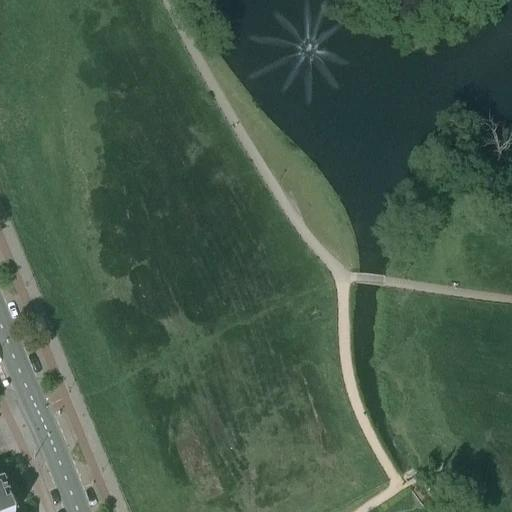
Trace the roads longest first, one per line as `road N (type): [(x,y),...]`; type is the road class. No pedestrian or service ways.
road 1 (track): [(341,275),(268,182),(165,0)]
road 2 (track): [(461,511),(432,474),(399,489),(361,418),(346,367),(341,275)]
road 3 (track): [(341,275),(511,300)]
